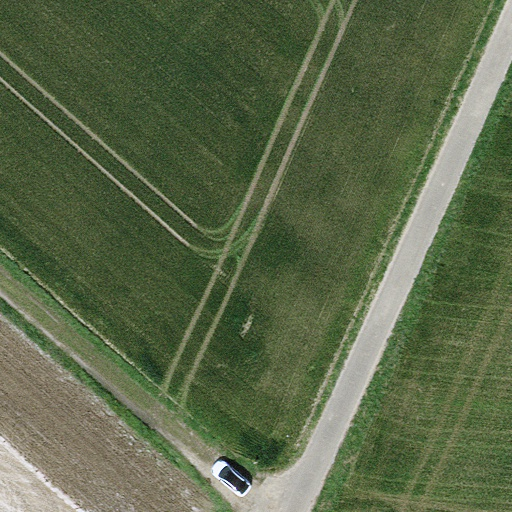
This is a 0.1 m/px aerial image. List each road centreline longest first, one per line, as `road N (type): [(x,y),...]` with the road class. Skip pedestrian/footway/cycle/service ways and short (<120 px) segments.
road 1 (unclassified): [(511,38),(295,511)]
road 2 (track): [(0,279),(264,511)]
